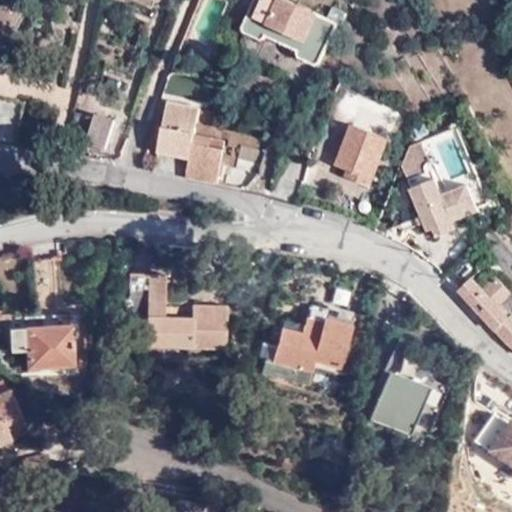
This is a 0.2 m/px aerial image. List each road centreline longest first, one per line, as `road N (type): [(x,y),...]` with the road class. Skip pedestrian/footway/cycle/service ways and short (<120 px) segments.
road 1 (residential): [(336,232),(76,223),(0,237)]
road 2 (residential): [(511,367),(482,347),(416,276),(336,232)]
road 3 (residential): [(127,178),(336,232)]
road 4 (residential): [(312,511),(233,473),(120,433)]
road 5 (residential): [(127,178),(193,0)]
road 6 (residential): [(0,154),(127,178)]
